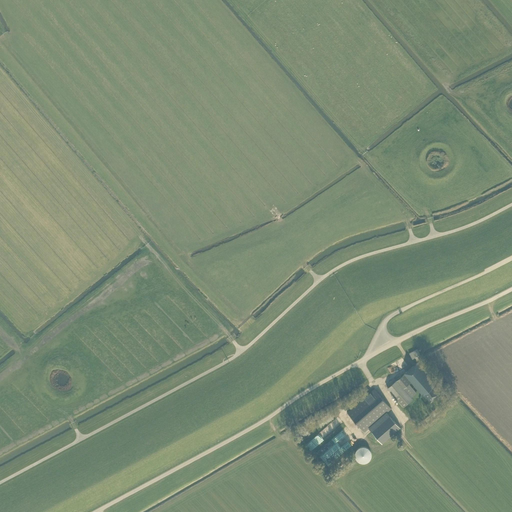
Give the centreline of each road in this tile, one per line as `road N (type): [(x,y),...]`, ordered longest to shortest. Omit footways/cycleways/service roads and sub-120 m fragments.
road 1 (unclassified): [(511,203),(346,262),(222,363),(0,482)]
road 2 (unclassified): [(95,511),(380,348)]
road 3 (unclassified): [(380,348),(386,319),(511,257)]
road 4 (unclassified): [(380,348),(511,288)]
